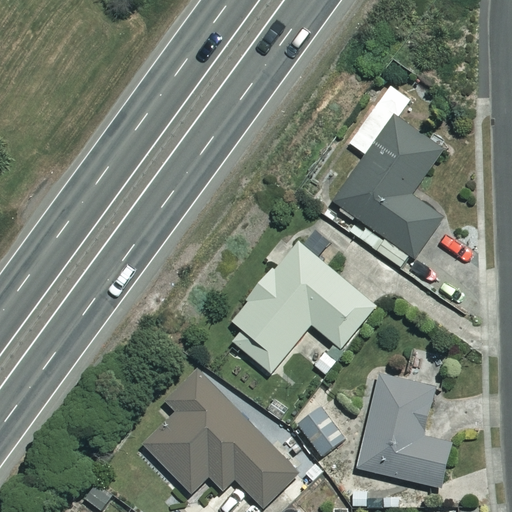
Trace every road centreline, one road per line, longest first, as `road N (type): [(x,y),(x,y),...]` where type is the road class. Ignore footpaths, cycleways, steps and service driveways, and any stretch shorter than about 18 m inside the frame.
road 1 (trunk): [(311,0),(0,426)]
road 2 (trunk): [(0,308),(231,0)]
